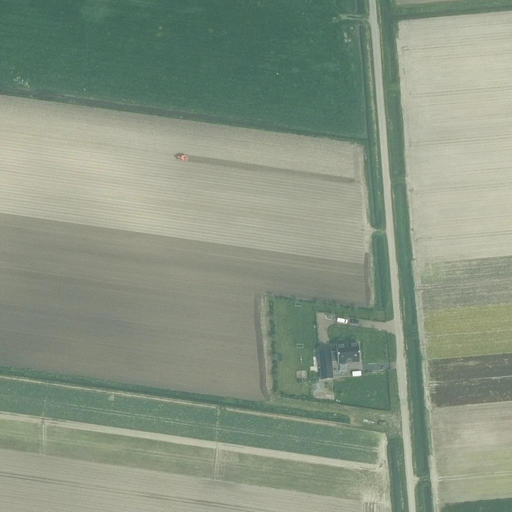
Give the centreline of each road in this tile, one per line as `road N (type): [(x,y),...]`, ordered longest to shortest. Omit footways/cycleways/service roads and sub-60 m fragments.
road 1 (unclassified): [(412,511),(371,0)]
road 2 (track): [(404,417),(265,400)]
